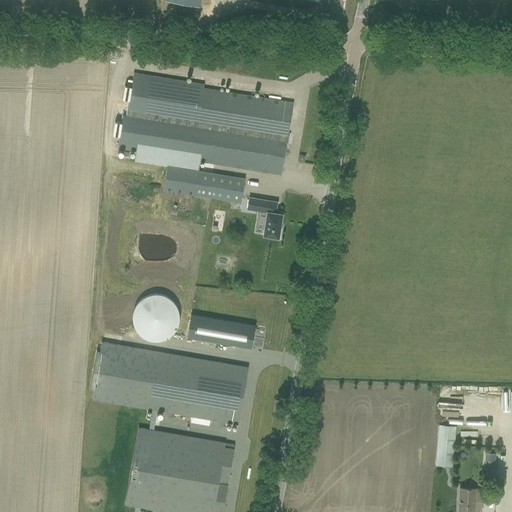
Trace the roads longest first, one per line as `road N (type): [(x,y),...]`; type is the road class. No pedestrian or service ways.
road 1 (unclassified): [(274,511),(355,39)]
road 2 (unclassified): [(355,39),(0,30)]
road 3 (unclassified): [(511,42),(355,39)]
